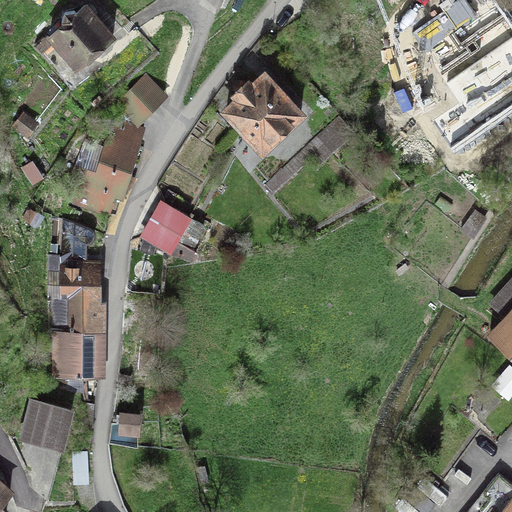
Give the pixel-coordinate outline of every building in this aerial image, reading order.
[(452,149),(511,106),(511,24),(495,0),(458,0),(412,32),(460,102),(433,121),(452,149)] [(51,36),(77,66),(111,37),(85,6),(76,14),(74,11),(65,13),(62,21),(65,24),(51,36)] [(239,98),(226,110),(262,149),(301,113),(264,74),(251,87),(242,81),(239,80),(234,85),(234,89),(237,93),(236,94),(239,98)] [(144,75),(116,103),(138,124),(165,96),(144,75)] [(23,114),(14,125),(26,134),(35,122),(23,114)] [(353,131),(339,116),(264,185),(272,194),(313,155),(318,162),(353,131)] [(125,185),(131,187),(134,177),(128,175),(142,130),(110,120),(104,148),(86,141),(72,172),(81,175),(74,202),(107,213),(113,193),(122,196),(125,185)] [(196,251),(191,248),(203,225),(170,205),(176,194),(168,190),(142,236),(144,236),(140,249),(153,253),(155,243),(170,251),(192,259),(196,251)] [(49,330),(52,331),(99,330),(98,260),(83,260),(83,254),(85,254),(85,243),(91,240),(93,233),(89,228),(62,218),(61,254),(48,254),(49,330)] [(511,281),(492,303),(506,316),(489,335),(511,356),(511,281)] [(98,373),(99,330),(52,331),(57,387),(82,389),(81,381),(86,380),(86,373),(98,373)] [(511,368),(509,366),(498,379),(511,390),(511,368)] [(71,409),(32,399),(22,438),(61,447),(71,409)] [(116,423),(111,423),(108,442),(137,445),(137,415),(116,414),(116,423)] [(87,452),(72,452),(74,481),(88,480),(87,452)] [(511,511),(511,483),(498,473),(480,495),(487,501),(478,511),(511,511)] [(5,511),(0,507),(0,501),(10,490),(0,481),(0,511),(5,511)] [(427,511),(435,504),(415,487),(406,498),(422,511),(427,511)]
